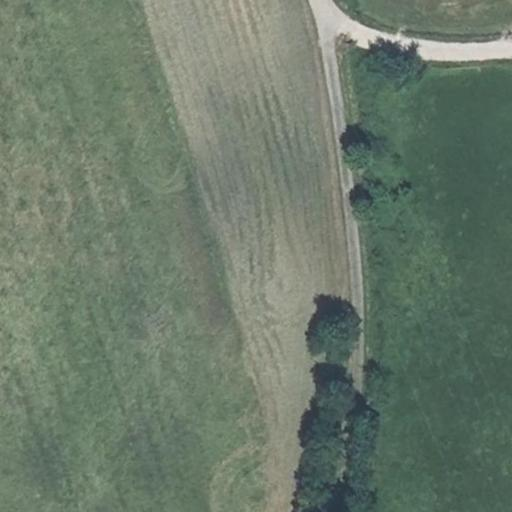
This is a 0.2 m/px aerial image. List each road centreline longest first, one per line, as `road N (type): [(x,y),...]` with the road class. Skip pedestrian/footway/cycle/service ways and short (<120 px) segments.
road 1 (track): [(319,0),(331,19),(354,265),(357,416),(341,511)]
road 2 (track): [(331,19),(441,50),(511,48)]
